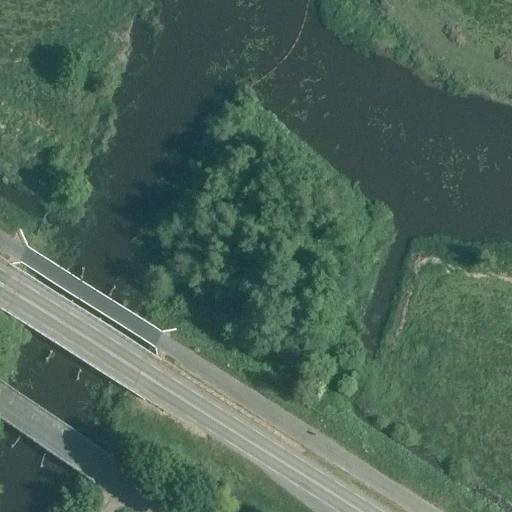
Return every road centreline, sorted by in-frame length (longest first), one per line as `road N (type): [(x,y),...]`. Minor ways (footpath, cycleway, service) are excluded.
road 1 (unclassified): [(425,511),(0,240)]
road 2 (secondary): [(363,511),(0,285)]
road 3 (unclassified): [(169,511),(0,400)]
